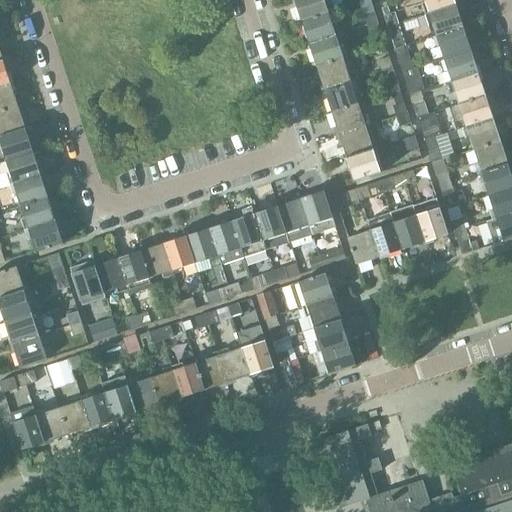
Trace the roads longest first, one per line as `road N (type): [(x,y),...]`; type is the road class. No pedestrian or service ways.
road 1 (residential): [(29,0),(104,209),(293,146),(244,0)]
road 2 (residential): [(0,497),(511,339)]
